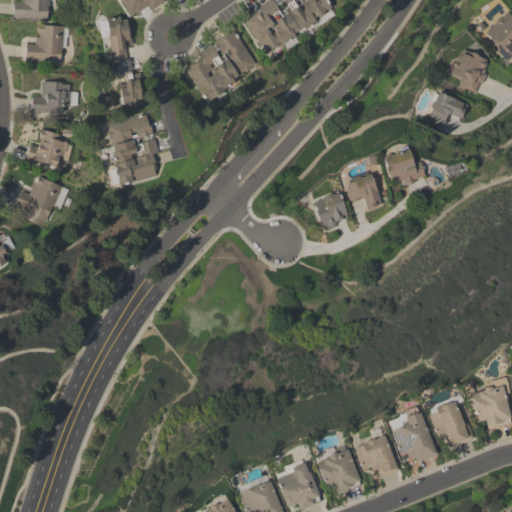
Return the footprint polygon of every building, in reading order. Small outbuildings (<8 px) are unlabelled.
[(50,0),(23,0),(24,0),(17,0),(13,0),(13,18),(49,20),(50,0)] [(170,0),(171,1),(171,0),(118,0),(129,19),(164,0),(170,0)] [(264,58),(298,39),(295,35),(333,13),(325,0),(268,0),(241,16),(264,58)] [(506,63),(511,58),(511,17),(507,12),(481,33),(506,63)] [(113,78),(133,75),(125,17),(105,20),(113,78)] [(25,62),(64,63),(65,27),(37,26),(36,45),(26,45),(25,62)] [(204,102),(258,70),(236,32),(182,64),(204,102)] [(491,64),(461,48),(448,72),(461,79),(457,85),(474,94),(491,64)] [(121,104),(142,103),(141,80),(119,81),(121,104)] [(61,106),(72,106),(73,83),(41,82),(41,94),(30,94),(30,114),(61,114),(61,106)] [(444,127),(449,117),(460,122),(467,106),(436,92),(425,118),(444,127)] [(156,178),(152,155),(156,154),(149,115),(105,123),(116,185),(156,178)] [(31,142),(26,160),(66,169),(71,146),(65,145),(67,136),(43,131),(40,144),(31,142)] [(381,158),(391,188),(424,177),(418,159),(411,162),(407,149),(381,158)] [(382,204),(369,173),(341,184),(349,205),(361,200),(365,211),(382,204)] [(69,190),(37,176),(29,194),(20,190),(14,206),(47,220),(52,207),(60,211),(69,190)] [(348,223),(339,192),(311,200),(321,231),(348,223)] [(0,268),(10,264),(0,239),(0,268)] [(503,385),(468,392),(475,422),(486,420),(487,427),(510,423),(503,385)] [(435,441),(445,438),(448,448),(469,441),(457,398),(425,407),(435,441)] [(397,459),(409,456),(411,464),(434,457),(420,410),(386,420),(397,459)] [(385,436),(352,446),(360,472),(372,468),(375,478),(396,472),(385,436)] [(347,447),(314,458),(324,490),(335,487),(337,495),(360,487),(347,447)] [(286,507),(296,503),(299,511),(321,502),(305,462),(273,475),(286,507)] [(280,511),(268,478),(236,491),(244,511),(280,511)] [(234,511),(226,497),(200,511),(234,511)]
